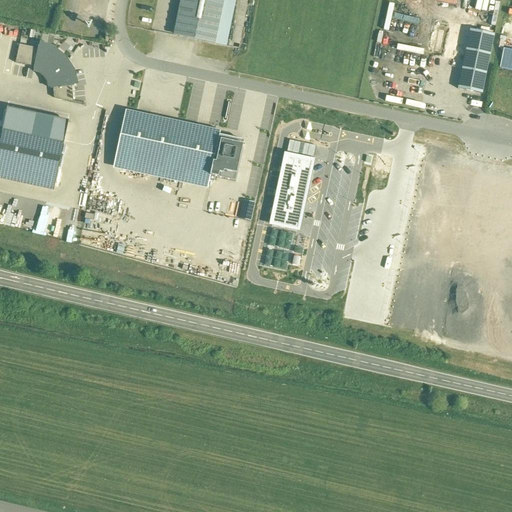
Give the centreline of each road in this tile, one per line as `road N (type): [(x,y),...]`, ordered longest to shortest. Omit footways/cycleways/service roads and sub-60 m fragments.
road 1 (secondary): [(511,395),(0,280)]
road 2 (residential): [(123,0),(124,43),(154,67),(511,142)]
